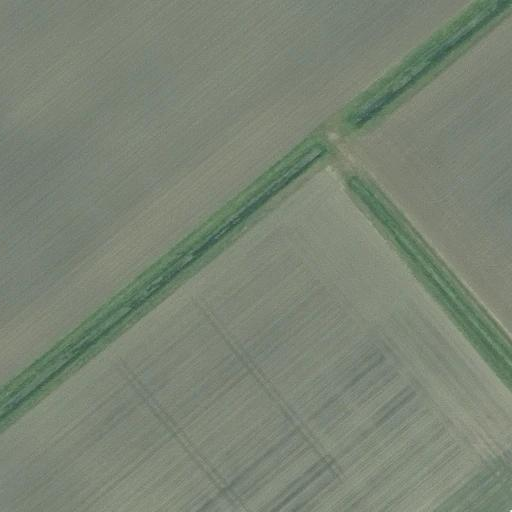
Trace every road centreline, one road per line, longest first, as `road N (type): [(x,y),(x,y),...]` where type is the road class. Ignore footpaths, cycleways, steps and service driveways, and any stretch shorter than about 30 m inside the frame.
road 1 (track): [(0,402),(471,0)]
road 2 (track): [(326,123),(511,343)]
